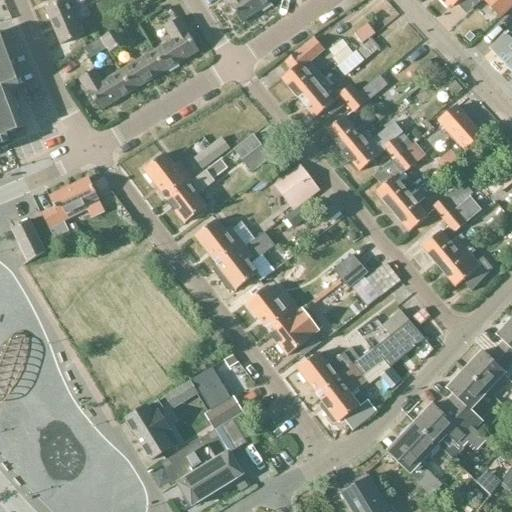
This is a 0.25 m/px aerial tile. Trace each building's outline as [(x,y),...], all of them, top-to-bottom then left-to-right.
[(68,0),(49,0),(52,6),(46,9),(62,45),(83,36),(67,1),(68,0)] [(223,0),(228,6),(229,5),(242,23),(273,1),(272,0),(223,0)] [(441,0),(449,8),(452,6),(453,7),(460,0),(441,0)] [(511,0),(483,0),(484,0),(501,19),(511,7),(511,0)] [(187,32),(189,32),(174,6),(158,16),(173,40),(154,52),(166,71),(199,51),(187,32)] [(128,44),(119,29),(115,32),(111,26),(98,34),(101,39),(110,54),(128,44)] [(367,26),(355,35),(362,44),(373,35),(367,26)] [(508,68),(511,65),(511,30),(491,50),(508,68)] [(469,32),(464,37),(470,42),(475,37),(469,32)] [(0,149),(14,144),(11,137),(24,132),(22,128),(23,128),(9,91),(19,87),(0,38),(0,149)] [(282,79),(299,99),(317,84),(305,69),(325,52),(315,38),(286,62),(293,70),(282,79)] [(110,54),(101,39),(83,51),(89,61),(92,58),(98,69),(113,60),(110,54)] [(372,40),(344,64),(351,73),(380,49),(372,40)] [(342,42),(331,50),(341,63),(351,56),(342,42)] [(133,91),(166,71),(154,52),(122,71),(133,91)] [(429,63),(422,69),(430,79),(437,73),(429,63)] [(101,111),(133,91),(122,71),(103,83),(95,70),(80,79),(88,93),(90,93),(101,111)] [(354,115),(388,86),(380,76),(359,94),(351,85),(340,96),(324,78),(317,84),(299,99),(316,119),(327,110),(334,119),(347,105),(354,115)] [(453,80),(446,86),(455,95),(461,90),(453,80)] [(465,150),(482,135),(483,135),(458,107),(440,123),(465,150)] [(346,117),(327,133),(344,153),(362,137),(346,117)] [(368,132),(362,137),(344,153),(360,172),(386,150),(395,160),(406,152),(397,140),(404,134),(395,123),(375,140),(368,132)] [(253,175),(272,160),(254,136),(234,150),(253,175)] [(221,140),(196,159),(204,170),(229,151),(221,140)] [(394,213),(398,209),(412,197),(401,184),(408,177),(406,174),(426,157),(415,144),(406,152),(395,160),(375,177),(384,187),(378,193),(394,213)] [(167,201),(194,182),(179,162),(174,166),(165,154),(144,170),(167,201)] [(198,197),(216,183),(214,180),(228,170),(221,160),(194,182),(167,201),(185,224),(206,208),(198,197)] [(284,181),(276,187),(294,209),(299,205),(299,206),(318,191),(301,168),(284,181)] [(511,171),(511,170),(498,181),(505,189),(511,183),(511,171)] [(54,209),(42,215),(49,229),(54,239),(69,232),(64,222),(87,211),(91,220),(105,213),(98,200),(89,180),(50,199),(54,209)] [(497,182),(489,188),(496,197),(504,190),(497,182)] [(418,192),(412,198),(419,206),(425,200),(418,192)] [(433,209),(443,221),(462,205),(454,195),(447,202),(444,199),(433,209)] [(429,217),(419,206),(412,198),(412,197),(398,209),(394,213),(410,232),(429,217)] [(470,198),(462,205),(443,221),(451,231),(454,234),(473,218),(474,217),(481,211),(470,198)] [(289,226),(306,214),(299,206),(299,205),(294,209),(283,218),(289,226)] [(28,262),(44,252),(29,221),(12,229),(28,262)] [(195,237),(218,266),(219,267),(245,247),(231,229),(226,233),(216,221),(195,237)] [(251,266),(275,247),(265,233),(246,249),(245,247),(219,267),(218,266),(213,270),(231,293),(235,289),(237,291),(258,274),(251,266)] [(441,233),(423,247),(440,268),(458,253),(441,233)] [(100,237),(94,241),(98,249),(105,245),(100,237)] [(468,243),(458,253),(440,268),(456,287),(462,282),(471,292),(493,270),(483,258),(478,263),(472,255),(476,253),(468,243)] [(353,255),(335,271),(350,289),(368,275),(353,255)] [(368,299),(370,298),(374,302),(401,282),(387,264),(358,286),(368,299)] [(271,334),(297,314),(282,295),(277,299),(268,287),(247,303),(271,334)] [(306,307),(297,314),(271,334),(288,356),(297,349),(304,358),(343,327),(338,321),(325,331),(306,307)] [(423,310),(411,320),(417,328),(429,318),(423,310)] [(401,311),(382,327),(390,337),(410,321),(401,311)] [(511,319),(497,336),(503,342),(496,350),(511,364),(511,319)] [(328,383),(333,391),(322,400),(339,423),(360,407),(352,396),(367,383),(364,379),(383,364),(389,370),(391,368),(425,341),(410,321),(390,337),(376,349),(375,348),(360,359),(328,383)] [(298,370),(319,396),(322,400),(333,391),(328,383),(360,359),(351,348),(334,362),(333,362),(328,365),(319,354),(298,370)] [(511,364),(496,350),(489,357),(483,351),(465,370),(488,393),(494,398),(505,387),(499,381),(504,375),(511,382),(511,364)] [(233,357),(224,363),(229,371),(238,365),(233,357)] [(232,400),(217,376),(223,372),(218,365),(192,381),(211,412),(232,400)] [(391,370),(381,378),(390,390),(401,382),(391,370)] [(488,393),(465,370),(447,389),(453,396),(446,403),(479,434),(484,429),(481,426),(484,423),(471,411),(488,393)] [(211,412),(205,416),(215,432),(216,432),(220,429),(224,427),(233,421),(239,418),(243,415),(232,399),(232,400),(211,412)] [(147,407),(126,420),(152,462),(173,449),(178,446),(160,415),(166,411),(160,401),(156,403),(148,408),(147,407)] [(486,441),(479,434),(446,403),(439,411),(433,405),(415,424),(438,446),(439,445),(448,435),(460,448),(467,441),(477,450),(486,441)] [(224,427),(220,429),(234,451),(234,452),(252,441),(239,418),(233,421),(224,427)] [(438,446),(415,424),(388,452),(433,495),(442,485),(420,464),(428,456),(432,460),(435,456),(448,468),(455,460),(439,445),(438,446)] [(220,429),(216,432),(229,453),(230,455),(234,452),(234,451),(220,429)] [(230,455),(229,453),(216,432),(215,432),(187,449),(165,464),(172,476),(170,477),(168,481),(171,486),(174,486),(177,484),(183,493),(179,495),(188,509),(191,506),(192,508),(234,482),(242,477),(243,476),(230,455)] [(511,469),(501,484),(511,491),(511,490),(511,469)] [(500,485),(486,473),(477,484),(490,496),(500,485)] [(242,477),(234,482),(240,493),(248,487),(242,477)] [(389,511),(369,478),(341,495),(351,511),(389,511)]
